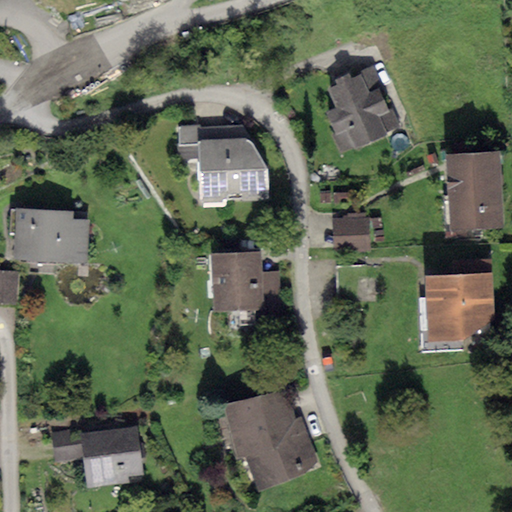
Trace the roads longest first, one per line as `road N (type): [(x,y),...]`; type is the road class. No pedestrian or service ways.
road 1 (residential): [(372,511),(313,370),(290,155),(277,120),(240,98),(199,94),(54,127),(33,115),(22,92)]
road 2 (residential): [(260,0),(46,75),(22,92)]
road 3 (residential): [(10,511),(0,332)]
